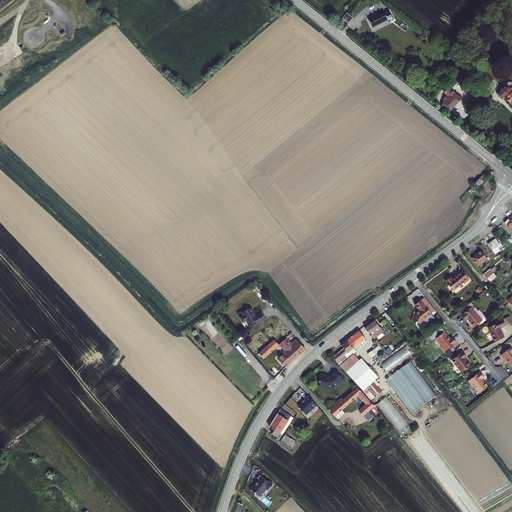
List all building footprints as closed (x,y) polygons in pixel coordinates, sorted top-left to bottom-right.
[(396,17),(391,7),(387,10),(385,7),(370,16),(375,25),(390,17),(392,20),(396,17)] [(506,80),(503,77),(495,87),(496,88),(495,89),(498,91),(499,90),(500,91),(501,90),(511,99),(511,82),(508,79),(506,80)] [(462,95),(449,85),(445,90),(448,92),(444,97),(446,99),(443,103),(450,108),(457,100),(458,100),(462,95)] [(482,179),(479,176),(470,185),(473,188),(482,179)] [(488,244),(492,250),(496,247),(492,241),(488,244)] [(487,259),(481,251),(471,258),(477,266),(487,259)] [(462,271),(452,278),(450,277),(445,280),(453,290),(463,282),(464,284),(469,279),(462,271)] [(492,273),(486,279),(489,283),(496,277),(492,273)] [(423,318),(430,312),(435,309),(425,296),(421,299),(415,303),(419,309),(415,312),(415,313),(414,312),(411,318),(421,322),(423,318)] [(471,307),(481,320),(485,317),(478,309),(477,310),(470,302),(464,307),(467,310),(471,307)] [(240,317),(243,321),(246,319),(250,327),(265,318),(261,312),(255,315),(250,306),(241,311),(243,315),(240,317)] [(481,320),(471,307),(467,310),(461,315),(465,320),(467,319),(469,321),(468,322),(472,328),(481,320)] [(509,317),(502,320),(505,326),(508,324),(507,321),(510,320),(509,317)] [(380,327),(374,319),(364,327),(373,338),(381,332),(384,335),(388,331),(383,325),(380,327)] [(487,328),(489,334),(491,334),(492,337),(494,342),(502,338),(500,335),(501,333),(499,328),(505,326),(502,320),(494,323),(495,324),(487,328)] [(434,337),(440,345),(440,346),(443,351),(455,341),(450,336),(448,338),(446,335),(443,331),(443,330),(439,326),(427,335),(430,339),(432,339),(434,337)] [(359,330),(341,345),(344,348),(350,356),(356,352),(354,349),(366,339),(359,330)] [(265,346),(256,354),(261,360),(277,346),(272,340),(265,346)] [(285,340),(280,344),(283,348),(281,349),(282,351),(280,352),(283,356),(278,360),(283,365),(303,348),(296,341),(290,346),(285,340)] [(261,343),(252,350),(256,354),(265,346),(261,343)] [(383,351),(387,356),(396,350),(391,344),(383,351)] [(371,357),(383,349),(379,345),(368,353),(371,357)] [(498,352),(500,356),(510,348),(507,345),(498,352)] [(408,347),(382,363),(387,370),(412,355),(408,347)] [(452,347),(445,353),(447,356),(454,350),(452,347)] [(364,374),(356,363),(350,356),(344,348),(333,357),(353,382),(364,374)] [(511,348),(511,349),(510,348),(500,356),(505,361),(511,369),(511,368),(511,348)] [(451,359),(453,362),(464,354),(461,351),(451,359)] [(453,362),(461,372),(470,365),(464,358),(466,357),(464,354),(453,362)] [(358,361),(356,363),(364,374),(371,383),(373,381),(358,361)] [(435,396),(409,361),(385,379),(411,414),(435,396)] [(330,376),(329,376),(326,376),(325,375),(325,374),(319,373),(318,385),(332,387),(342,379),(343,378),(340,375),(339,376),(335,370),(330,374),(330,375),(330,376)] [(487,386),(481,378),(483,377),(479,371),(467,380),(471,386),(472,385),(478,392),(487,386)] [(371,383),(364,374),(353,382),(360,391),(364,388),(368,385),(371,383)] [(368,385),(364,388),(369,395),(373,392),(368,385)] [(331,410),(330,412),(333,416),(357,396),(365,405),(358,411),(362,416),(373,406),(358,388),(342,401),(340,399),(329,408),(331,410)] [(316,405),(307,396),(304,399),(304,400),(298,407),(305,415),(316,405)] [(401,433),(410,427),(388,396),(379,402),(401,433)] [(294,417),(280,409),(269,426),(274,430),(272,433),(278,437),(280,438),(294,417)] [(369,411),(364,415),(369,420),(373,416),(369,411)] [(262,480),(254,473),(250,477),(252,479),(251,480),(248,483),(244,488),(247,491),(247,490),(252,495),(259,486),(261,488),(266,483),(262,480)]
